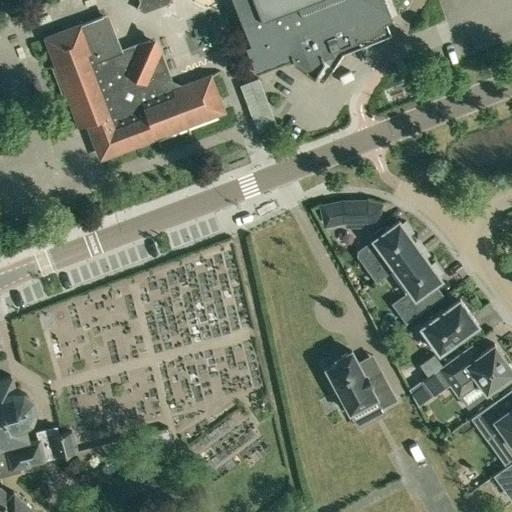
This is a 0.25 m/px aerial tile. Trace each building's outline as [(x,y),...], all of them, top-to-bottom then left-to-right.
[(144,12),(159,7),(168,3),(169,0),(140,0),(136,8),(144,12)] [(351,41),(349,36),(349,34),(391,18),(383,0),(233,0),(250,43),(245,45),(256,72),(292,58),(294,62),(324,82),(351,41)] [(106,156),(224,112),(211,75),(174,89),(157,44),(150,41),(122,51),(110,19),(103,16),(83,24),(46,37),(78,124),(79,126),(87,123),(92,136),(98,152),(106,156)] [(267,77),(249,82),(262,131),(281,125),(267,77)] [(344,218),(366,217),(380,219),(383,202),(367,199),(342,200),(328,203),(320,204),(324,222),(344,218)] [(384,274),(390,269),(420,248),(409,233),(412,230),(405,220),(401,223),(399,219),(384,230),(382,226),(373,233),(371,243),(376,250),(380,248),(387,257),(381,261),(380,269),(384,274)] [(178,234),(161,235),(162,254),(178,253),(178,234)] [(431,264),(420,248),(390,269),(401,285),(405,282),(412,293),(395,306),(406,322),(427,306),(420,296),(430,289),(429,286),(441,278),(438,274),(442,271),(434,261),(431,264)] [(478,323),(459,298),(420,326),(439,352),(478,323)] [(418,405),(432,395),(433,395),(451,382),(450,380),(454,377),(463,390),(478,380),(485,389),(485,390),(486,391),(496,384),(498,388),(511,378),(511,377),(510,374),(511,372),(511,367),(494,343),(492,344),(493,344),(466,363),(467,364),(458,371),(449,359),(408,388),(418,405)] [(374,371),(372,372),(360,347),(345,355),(346,358),(334,364),(346,387),(342,389),(350,405),(354,402),(357,408),(383,395),(387,405),(403,397),(388,368),(376,375),(374,371)] [(0,486),(2,483),(1,476),(22,471),(20,466),(44,459),(44,460),(57,457),(57,456),(77,451),(72,431),(52,436),(38,439),(38,440),(27,443),(26,440),(28,439),(23,424),(29,421),(33,416),(35,409),(35,403),(32,397),(27,393),(21,390),(14,390),(10,375),(8,375),(9,376),(0,378),(0,486)] [(511,406),(503,413),(494,400),(470,417),(486,439),(501,428),(511,443),(511,406)] [(157,450),(174,445),(168,425),(147,431),(152,452),(157,450)] [(511,460),(493,475),(502,488),(511,480),(511,460)] [(0,486),(0,511),(36,511),(14,491),(10,495),(0,486)]
